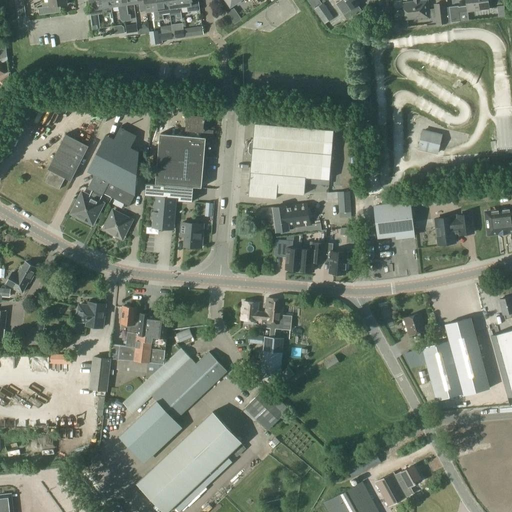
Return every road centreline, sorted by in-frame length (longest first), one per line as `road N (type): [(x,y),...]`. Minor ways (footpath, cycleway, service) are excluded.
road 1 (residential): [(218,280),(234,106),(205,0)]
road 2 (unclassified): [(475,511),(351,292)]
road 3 (unclassified): [(218,280),(103,265),(0,208)]
road 4 (unclassified): [(511,263),(351,292)]
road 5 (unclassified): [(351,292),(218,280)]
